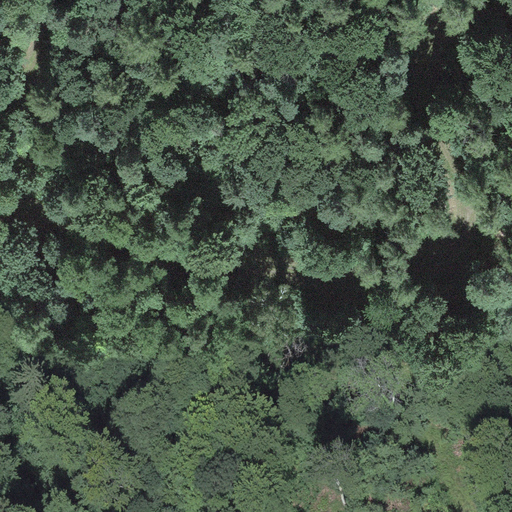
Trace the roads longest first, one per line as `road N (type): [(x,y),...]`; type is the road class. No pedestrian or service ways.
road 1 (track): [(511,3),(475,9),(447,28),(429,57),(422,100),(461,201),(456,233),(336,278)]
road 2 (track): [(0,214),(336,278)]
road 3 (track): [(0,107),(28,88),(51,39),(52,0)]
